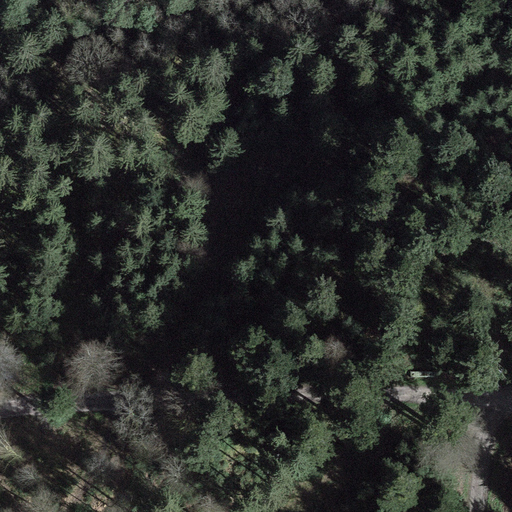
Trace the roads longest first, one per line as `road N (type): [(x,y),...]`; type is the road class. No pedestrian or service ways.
road 1 (track): [(511,392),(140,396),(0,411)]
road 2 (track): [(486,391),(479,511)]
